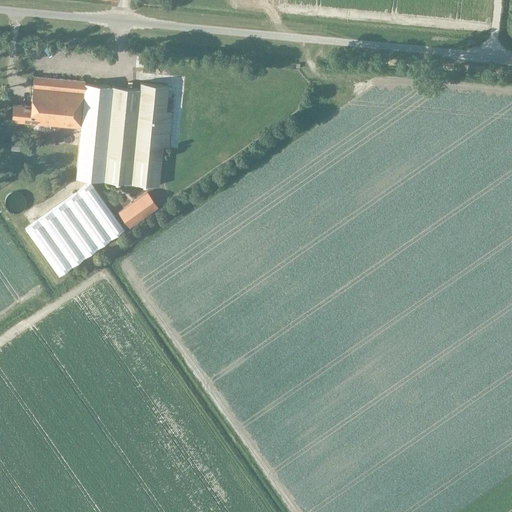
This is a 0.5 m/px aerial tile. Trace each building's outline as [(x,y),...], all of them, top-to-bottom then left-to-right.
[(34,77),(31,106),(30,124),(81,129),(85,84),(85,81),(34,77)] [(85,84),(81,129),(76,178),(159,186),(163,146),(168,146),(171,113),(165,112),(168,86),(140,83),(140,89),(85,84)] [(14,123),(30,124),(31,106),(13,105),(12,121),(14,121),(14,123)] [(51,133),(51,143),(59,144),(60,134),(51,133)] [(18,152),(18,142),(10,142),(9,151),(18,152)] [(59,275),(124,229),(91,182),(25,229),(59,275)] [(5,191),(0,194),(0,196),(9,208),(15,204),(5,191)] [(118,211),(129,227),(158,207),(147,191),(118,211)]
